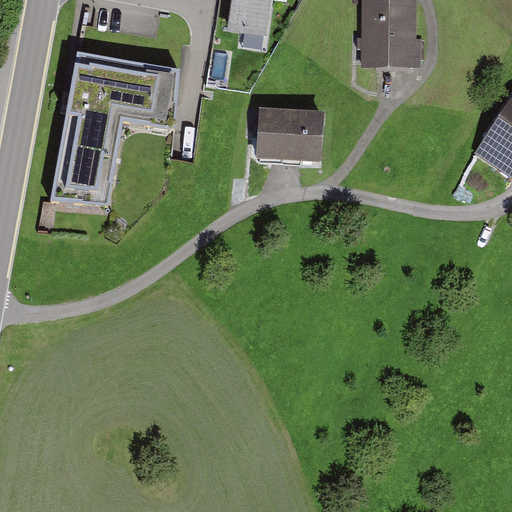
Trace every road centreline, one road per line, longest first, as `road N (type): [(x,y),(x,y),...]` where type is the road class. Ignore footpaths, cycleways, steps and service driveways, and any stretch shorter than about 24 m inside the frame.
road 1 (residential): [(0,308),(27,314),(100,302),(158,273),(252,207),(285,198),(323,193),(438,214),(511,202)]
road 2 (tertiary): [(44,0),(0,234)]
